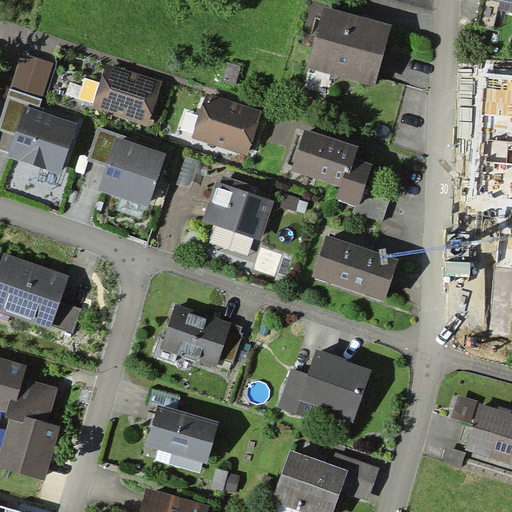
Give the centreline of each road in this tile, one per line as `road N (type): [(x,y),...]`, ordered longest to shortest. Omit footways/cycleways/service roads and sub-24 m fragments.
road 1 (residential): [(431,356),(437,0)]
road 2 (residential): [(144,263),(431,356)]
road 3 (residential): [(144,263),(73,511)]
road 4 (residential): [(394,511),(431,356)]
road 5 (residential): [(0,210),(144,263)]
